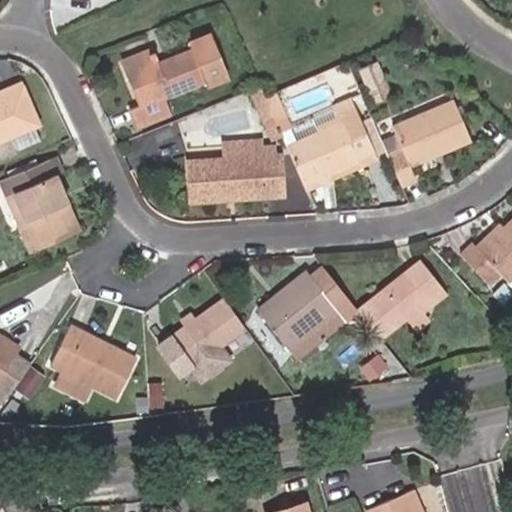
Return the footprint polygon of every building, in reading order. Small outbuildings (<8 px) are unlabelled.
[(136,126),(167,114),(161,97),(226,72),(209,30),(188,37),(192,49),(167,59),(169,64),(157,68),(155,64),(153,57),(122,70),(136,107),(129,109),(136,126)] [(122,70),(153,57),(151,52),(120,64),(122,70)] [(157,68),(169,64),(167,59),(155,64),(157,68)] [(359,66),(373,101),(390,94),(376,60),(359,66)] [(0,140),(35,125),(18,85),(2,92),(1,90),(0,90),(0,140)] [(247,92),(266,134),(276,129),(262,98),(257,88),(247,92)] [(287,117),(275,92),(262,98),(273,122),(287,117)] [(387,157),(399,185),(415,179),(409,165),(407,160),(435,147),(437,152),(469,138),(451,101),(390,128),(393,133),(400,152),(387,157)] [(351,110),(372,154),(383,149),(381,144),(379,139),(364,105),(351,110)] [(280,138),(284,147),(340,122),(337,116),(334,109),(278,134),(280,137),(280,138)] [(284,147),(303,186),(358,161),(372,154),(351,110),(337,116),(340,122),(284,147)] [(266,134),(270,142),(280,138),(280,137),(278,134),(276,129),(266,134)] [(400,152),(393,133),(379,139),(381,144),(383,149),(387,157),(400,152)] [(259,141),(224,143),(225,159),(266,157),(272,157),(271,148),(259,148),(259,141)] [(407,160),(409,165),(437,152),(435,147),(407,160)] [(189,202),(224,200),(224,196),(263,192),(264,197),(281,196),(277,156),(272,157),(266,157),(225,159),(186,162),(189,202)] [(15,194),(4,199),(17,227),(29,256),(79,235),(54,177),(48,162),(8,179),(15,194)] [(0,182),(0,187),(4,199),(15,194),(8,179),(0,182)] [(511,272),(511,216),(501,228),(478,251),(475,247),(471,242),(457,255),(488,284),(500,272),(506,278),(511,272)] [(478,251),(501,228),(498,225),(475,247),(478,251)] [(420,262),(409,271),(431,298),(405,318),(416,333),(432,321),(426,314),(448,295),(420,262)] [(409,271),(357,312),(380,339),(405,318),(431,298),(409,271)] [(283,300),(261,317),(284,346),(333,307),(305,272),(279,293),(283,300)] [(256,311),(261,317),(283,300),(279,293),(256,311)] [(243,327),(223,299),(193,320),(183,328),(157,348),(177,375),(243,327)] [(183,328),(193,320),(189,314),(178,322),(183,328)] [(70,327),(91,338),(93,333),(72,322),(70,327)] [(67,373),(88,384),(115,399),(133,358),(91,338),(70,327),(52,365),(67,373)] [(0,338),(0,349),(14,359),(19,350),(0,338)] [(14,359),(0,349),(0,404),(3,407),(30,369),(14,359)] [(85,392),(88,384),(67,373),(63,380),(85,392)] [(421,511),(423,511),(414,487),(365,507),(367,511),(421,511)] [(307,511),(303,497),(264,509),(264,511),(307,511)]
